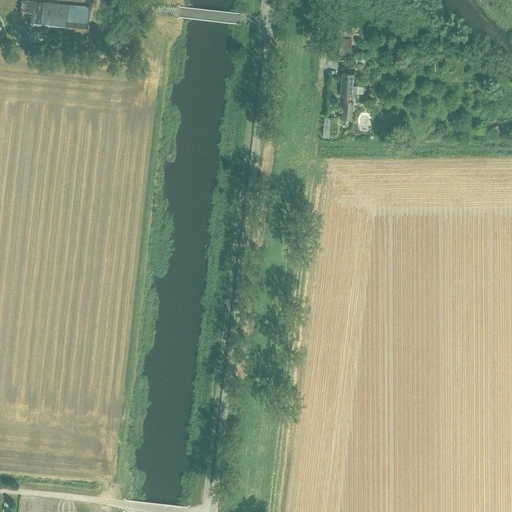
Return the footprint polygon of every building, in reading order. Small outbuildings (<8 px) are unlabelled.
[(86,44),(90,8),(22,0),(18,37),(86,44)] [(340,39),(340,56),(351,56),(351,39),(340,39)] [(337,66),(337,73),(346,72),(345,65),(337,66)] [(342,73),(340,95),(343,95),(341,119),(351,120),(353,102),(350,102),(351,96),(352,93),(356,94),(363,94),(364,87),(357,86),(355,86),(352,86),(353,79),(353,74),(342,73)] [(331,118),(325,117),(322,138),(329,138),(331,118)] [(492,130),(496,134),(501,130),(498,126),(492,130)]
